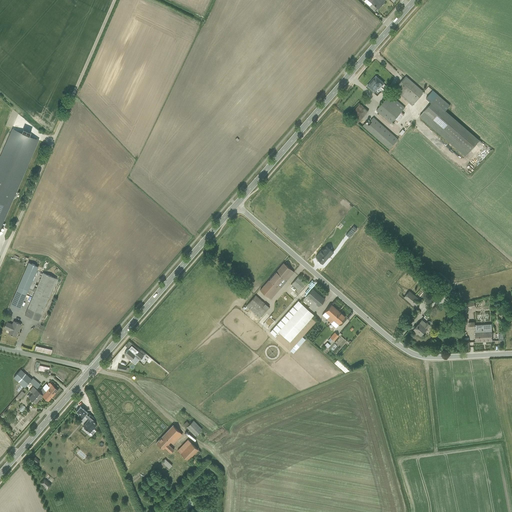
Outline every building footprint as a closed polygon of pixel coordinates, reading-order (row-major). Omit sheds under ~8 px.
[(383,1),(384,0),(368,0),(379,9),(385,2),(383,1)] [(375,93),(384,83),(376,75),(367,86),(375,93)] [(405,75),(394,87),(412,102),(423,90),(405,75)] [(431,89),(426,96),(431,100),(419,114),(465,153),(479,136),(446,108),(449,104),(431,89)] [(390,93),(376,108),(389,120),(392,117),(396,120),(403,112),(401,110),(405,106),(390,93)] [(360,102),(350,113),(357,120),(367,109),(360,102)] [(365,119),(361,122),(389,147),(397,138),(372,116),(367,121),(365,119)] [(0,229),(33,136),(7,127),(0,147),(0,229)] [(334,233),(327,240),(333,246),(340,238),(334,233)] [(323,265),(329,258),(323,253),(317,259),(323,265)] [(28,259),(8,307),(18,311),(39,264),(28,259)] [(270,298),(293,271),(282,262),(259,288),(270,298)] [(44,272),(25,313),(38,319),(57,277),(44,272)] [(298,275),(291,283),(297,289),(304,280),(298,275)] [(310,287),(301,297),(308,303),(306,306),(301,301),(277,329),(289,339),(323,298),(310,287)] [(289,287),(286,290),(293,296),(295,293),(289,287)] [(408,289),(403,295),(415,305),(420,298),(408,289)] [(254,293),(245,303),(258,315),(267,304),(254,293)] [(462,304),(464,310),(475,307),(474,301),(462,304)] [(321,315),(329,321),(338,310),(330,304),(321,315)] [(335,327),(345,315),(338,310),(329,321),(335,327)] [(421,335),(430,324),(423,318),(413,329),(421,335)] [(7,333),(15,336),(20,323),(12,320),(11,323),(5,320),(2,328),(8,330),(7,333)] [(476,341),(492,340),(491,323),(475,324),(476,341)] [(334,330),(330,335),(334,338),(338,334),(334,330)] [(32,350),(48,354),(49,348),(33,344),(32,350)] [(138,359),(143,354),(131,344),(124,352),(130,358),(133,355),(138,359)] [(35,359),(34,366),(38,367),(39,363),(52,365),(52,361),(35,359)] [(334,359),(331,362),(342,373),(345,370),(334,359)] [(153,362),(149,367),(153,371),(157,366),(153,362)] [(21,367),(14,375),(21,381),(18,385),(22,388),(29,379),(36,385),(39,382),(21,367)] [(37,389),(30,384),(26,389),(29,392),(26,396),(33,402),(47,385),(43,381),(37,389)] [(48,400),(58,389),(53,384),(42,395),(48,400)] [(82,417),(87,410),(79,405),(74,411),(82,417)] [(92,418),(82,428),(89,435),(94,430),(90,426),(95,422),(92,418)] [(187,419),(184,421),(193,434),(201,429),(193,418),(188,421),(187,419)] [(182,433),(172,424),(156,442),(162,448),(164,446),(171,452),(174,448),(168,443),(170,441),(173,444),(182,433)] [(189,437),(177,448),(188,458),(190,456),(193,460),(202,450),(189,437)] [(169,464),(162,457),(159,461),(166,467),(169,464)] [(37,483),(43,487),(47,483),(42,478),(37,483)]
